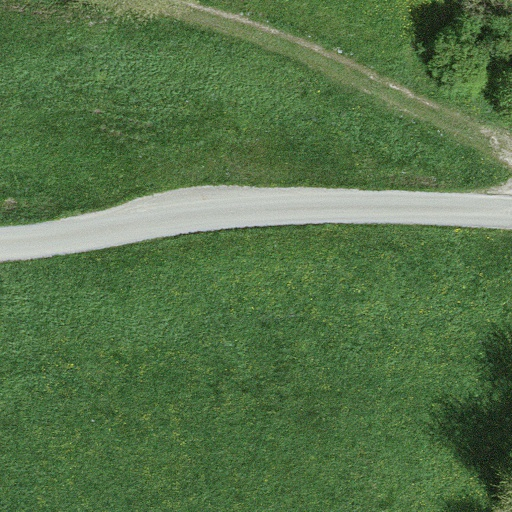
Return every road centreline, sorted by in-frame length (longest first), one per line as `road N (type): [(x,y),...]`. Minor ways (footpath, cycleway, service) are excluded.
road 1 (unclassified): [(511,209),(209,207),(0,243)]
road 2 (track): [(103,0),(241,28),(511,137)]
